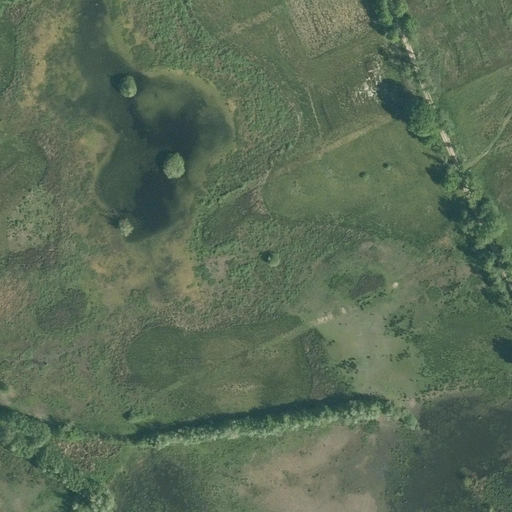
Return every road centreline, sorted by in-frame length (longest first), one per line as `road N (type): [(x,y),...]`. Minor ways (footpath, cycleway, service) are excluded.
road 1 (track): [(387,0),(459,172)]
road 2 (track): [(459,172),(511,288)]
